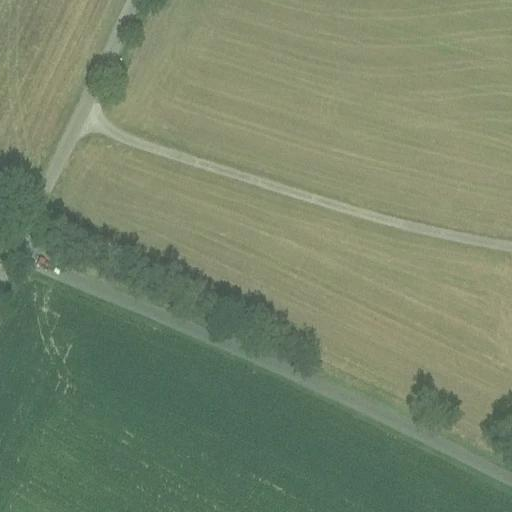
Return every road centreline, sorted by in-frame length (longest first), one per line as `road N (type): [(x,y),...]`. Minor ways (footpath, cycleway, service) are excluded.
road 1 (unclassified): [(511,479),(18,253)]
road 2 (track): [(75,129),(378,221),(511,247)]
road 3 (residential): [(18,253),(137,0)]
